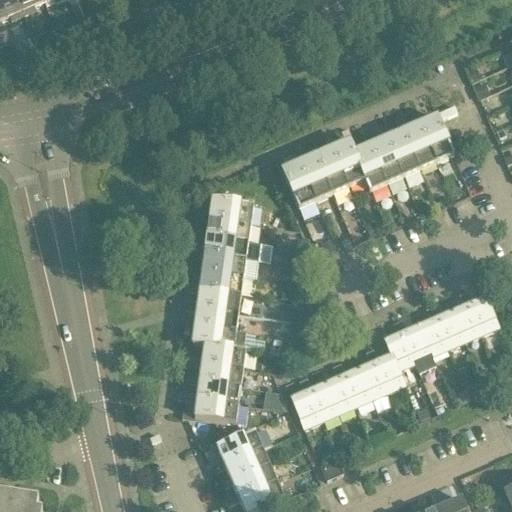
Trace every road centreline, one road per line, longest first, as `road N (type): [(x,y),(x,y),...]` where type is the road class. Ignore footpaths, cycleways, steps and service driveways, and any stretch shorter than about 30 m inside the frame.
road 1 (tertiary): [(113,511),(33,124)]
road 2 (tertiary): [(33,124),(351,0)]
road 3 (residential): [(511,222),(447,77)]
road 4 (residential): [(511,449),(366,511)]
